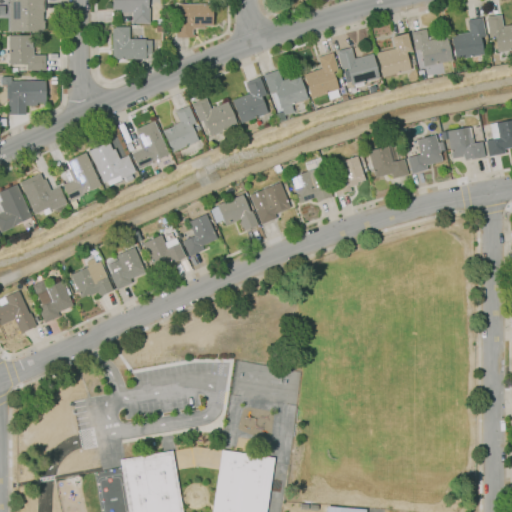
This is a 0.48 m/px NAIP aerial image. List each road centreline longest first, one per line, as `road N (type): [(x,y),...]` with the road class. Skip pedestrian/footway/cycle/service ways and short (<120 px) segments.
road 1 (tertiary): [(511,189),(401,211),(309,243),(0,385)]
road 2 (tertiary): [(401,0),(174,74),(0,154)]
road 3 (residential): [(490,192),(491,511)]
